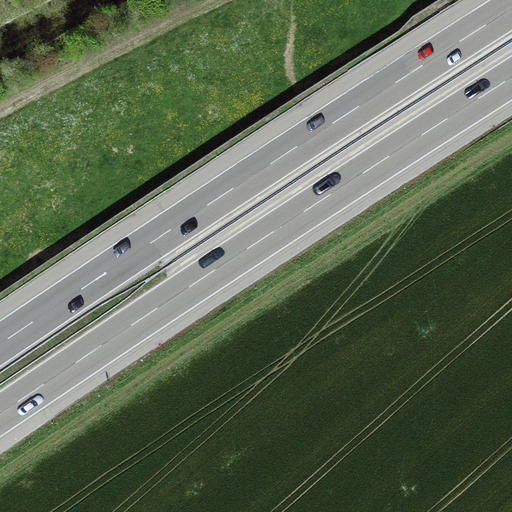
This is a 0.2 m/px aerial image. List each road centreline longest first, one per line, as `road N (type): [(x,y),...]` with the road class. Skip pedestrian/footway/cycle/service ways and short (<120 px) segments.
road 1 (motorway): [(511,7),(0,343)]
road 2 (motorway): [(0,413),(511,77)]
road 3 (track): [(0,112),(220,0)]
